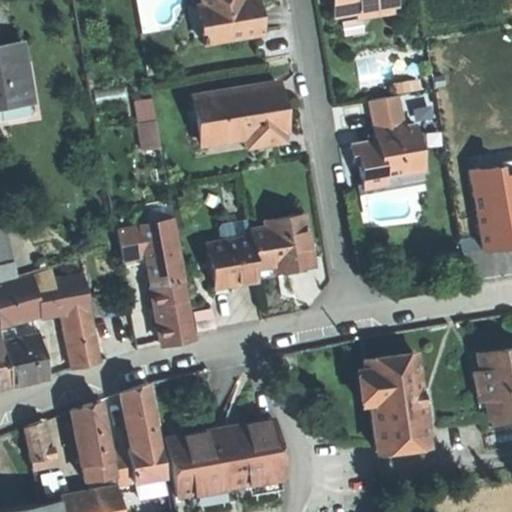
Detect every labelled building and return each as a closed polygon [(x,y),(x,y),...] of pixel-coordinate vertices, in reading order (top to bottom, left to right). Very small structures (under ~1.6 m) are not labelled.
[(261,15),(259,2),(246,4),(245,0),(202,0),(205,16),(198,17),(202,42),(264,31),(261,15)] [(329,0),(332,15),(354,11),(390,6),(394,5),(393,0),(329,0)] [(390,6),(354,11),(355,19),(391,13),(390,6)] [(0,103),(33,98),(26,60),(23,42),(0,46),(0,103)] [(32,59),(26,60),(33,98),(0,103),(0,113),(41,107),(32,59)] [(192,95),(200,143),(244,136),(246,145),(281,140),(280,130),(283,130),(279,106),(276,82),(192,95)] [(398,94),(369,99),(373,127),(372,127),(374,140),(349,144),(351,160),(356,160),(360,185),(383,181),(382,175),(421,168),(414,124),(408,125),(407,121),(402,121),(398,94)] [(133,99),(137,121),(154,118),(151,96),(133,99)] [(159,146),(154,118),(137,121),(141,148),(159,146)] [(498,165),(467,170),(480,250),(511,245),(511,171),(500,173),(498,165)] [(248,227),(249,233),(254,265),(271,262),(286,260),(286,265),(311,261),(307,235),(303,211),(263,217),(265,224),(248,227)] [(170,217),(139,223),(140,226),(144,250),(150,282),(181,277),(170,217)] [(140,226),(115,230),(117,243),(120,254),(144,250),(140,226)] [(0,265),(10,263),(3,229),(0,229),(0,265)] [(235,281),(256,277),(254,265),(249,233),(206,240),(213,284),(235,281)] [(49,269),(24,277),(33,309),(60,304),(62,313),(88,307),(82,273),(51,279),(49,269)] [(33,309),(24,277),(0,283),(0,322),(34,314),(33,309)] [(150,282),(161,342),(177,339),(192,337),(181,277),(150,282)] [(62,313),(71,367),(86,362),(99,358),(88,307),(62,313)] [(192,314),(196,332),(212,329),(208,310),(192,314)] [(30,379),(47,375),(42,351),(38,335),(37,333),(1,341),(11,383),(30,379)] [(38,335),(42,351),(47,350),(43,334),(38,335)] [(0,382),(9,380),(0,341),(0,382)] [(511,411),(511,345),(498,348),(476,351),(478,367),(483,397),(486,415),(488,415),(509,412),(511,411)] [(388,355),(361,359),(363,369),(366,394),(367,402),(373,445),(408,441),(409,445),(425,443),(420,401),(418,388),(413,352),(388,355)] [(483,397),(478,367),(469,368),(474,398),(483,397)] [(366,394),(363,369),(354,370),(358,403),(367,402),(366,394)] [(128,447),(108,451),(114,483),(162,474),(145,382),(131,387),(118,392),(128,447)] [(98,399),(69,409),(82,478),(111,473),(98,399)] [(511,421),(509,412),(488,415),(490,424),(511,421)] [(219,426),(165,436),(176,494),(190,492),(278,475),(284,474),(273,415),(219,426)] [(29,423),(20,426),(27,460),(48,455),(40,419),(29,423)] [(373,445),(374,450),(409,445),(408,441),(373,445)] [(37,469),(40,489),(54,486),(50,467),(37,469)] [(281,490),(278,475),(190,492),(193,506),(281,490)] [(120,511),(116,488),(57,498),(59,511),(120,511)] [(59,511),(57,498),(0,508),(0,511),(59,511)]
